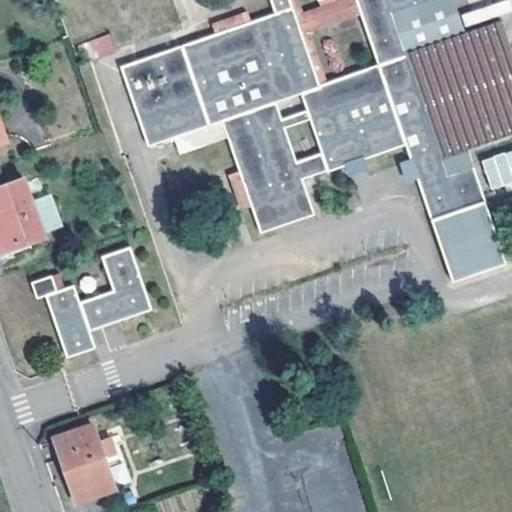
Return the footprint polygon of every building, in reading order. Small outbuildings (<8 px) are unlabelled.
[(270,0),(276,16),(165,54),(123,69),(149,149),(174,141),(223,124),(229,142),(261,236),(315,219),(303,182),(330,172),(330,174),(405,149),(452,284),(507,267),(468,151),(511,136),(511,51),(503,24),(467,35),(407,55),(393,16),(422,5),(437,0),(318,0),(319,0),(355,0),(361,16),(378,64),(326,82),(318,84),(289,0),(270,0)] [(289,0),(318,84),(326,82),(309,32),(361,16),(355,0),(319,0),(320,7),(302,14),(297,0),(289,0)] [(428,26),(422,5),(393,16),(407,55),(467,35),(460,16),(428,26)] [(109,28),(74,39),(82,63),(116,52),(109,28)] [(120,59),(123,69),(165,54),(162,46),(120,59)] [(0,121),(0,148),(8,146),(0,121)] [(180,157),(229,142),(223,124),(174,141),(180,157)] [(511,148),(481,160),(493,194),(511,187),(511,148)] [(240,175),(230,178),(239,207),(249,204),(240,175)] [(28,183),(0,192),(0,244),(3,254),(47,238),(28,183)] [(150,314),(129,250),(103,259),(115,294),(84,306),(77,288),(56,295),(51,280),(33,286),(39,301),(45,299),(67,361),(95,351),(90,335),(150,314)] [(94,430),(59,442),(79,503),(114,491),(94,430)]
